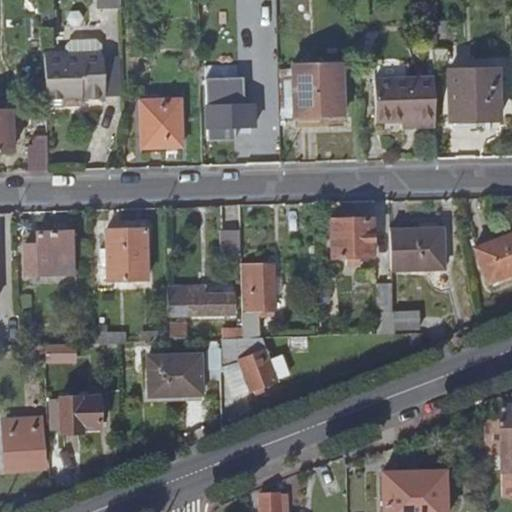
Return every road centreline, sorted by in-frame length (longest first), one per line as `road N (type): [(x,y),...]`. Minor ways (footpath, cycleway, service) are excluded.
road 1 (residential): [(511,174),(0,189)]
road 2 (primary): [(511,350),(188,475)]
